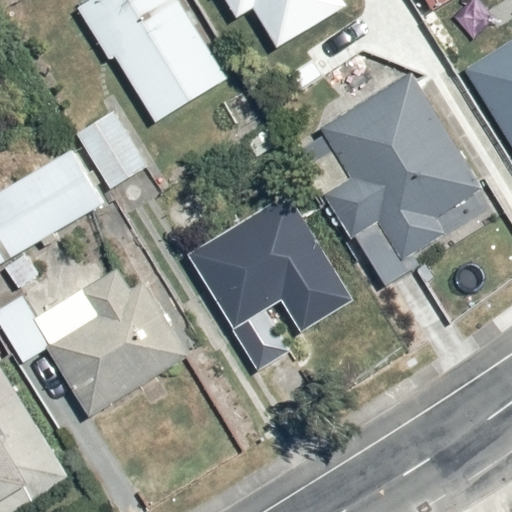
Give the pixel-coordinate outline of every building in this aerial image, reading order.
[(233,77),(182,0),(96,0),(83,9),(161,125),(233,77)] [(454,0),(350,0),(376,45),(454,0)] [(511,43),(470,70),(511,136),(511,43)] [(329,192),(390,287),(430,262),(425,255),(453,237),(444,222),(493,191),(415,68),(323,127),(354,176),(329,192)] [(149,165),(115,110),(79,132),(113,188),(149,165)] [(104,200),(70,146),(0,189),(0,259),(17,286),(40,271),(26,249),(104,200)] [(359,301),(292,191),(190,253),(262,372),(297,351),(291,341),(306,333),(359,301)] [(194,355),(134,259),(39,319),(24,296),(0,311),(0,319),(28,364),(53,348),(96,417),(194,355)] [(0,511),(14,511),(74,477),(1,358),(0,358),(0,511)]
